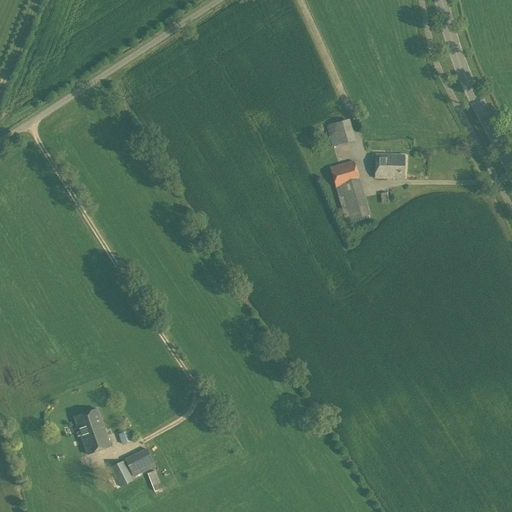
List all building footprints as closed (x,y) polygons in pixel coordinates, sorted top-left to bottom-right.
[(332,147),(351,141),(344,120),(326,126),(332,147)] [(403,180),(404,155),(375,154),(374,179),(403,180)] [(345,222),(369,215),(353,161),(329,168),(345,222)] [(387,192),(380,193),(381,203),(388,202),(387,192)] [(97,409),(74,417),(87,455),(110,447),(97,409)] [(128,431),(118,434),(122,445),(132,441),(128,431)] [(133,478),(155,466),(146,448),(124,459),(133,478)] [(119,487),(133,480),(123,461),(109,468),(119,487)] [(154,491),(161,489),(154,471),(147,474),(154,491)]
